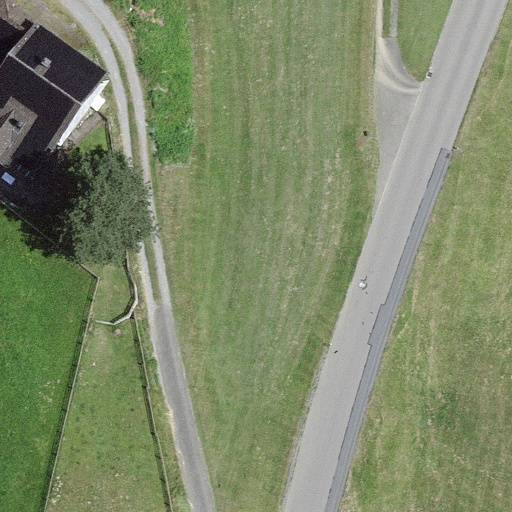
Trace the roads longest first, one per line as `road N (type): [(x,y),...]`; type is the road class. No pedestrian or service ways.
road 1 (tertiary): [(315,511),(346,378),(480,0)]
road 2 (unclassified): [(198,511),(173,409),(121,70),(98,25),(73,0)]
